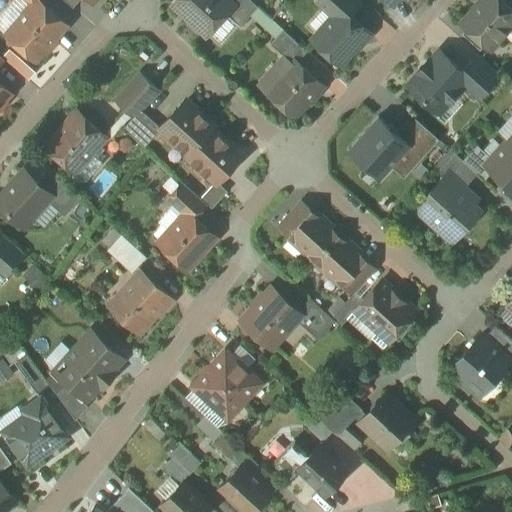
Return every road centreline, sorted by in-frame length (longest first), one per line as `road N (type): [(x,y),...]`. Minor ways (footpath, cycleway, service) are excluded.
road 1 (residential): [(53,511),(239,264),(243,220),(295,159)]
road 2 (residential): [(129,6),(295,159)]
road 3 (residential): [(295,159),(459,308)]
road 4 (residential): [(295,159),(441,0)]
road 5 (residential): [(511,462),(429,389),(426,348),(459,308)]
road 6 (residential): [(0,151),(129,6)]
